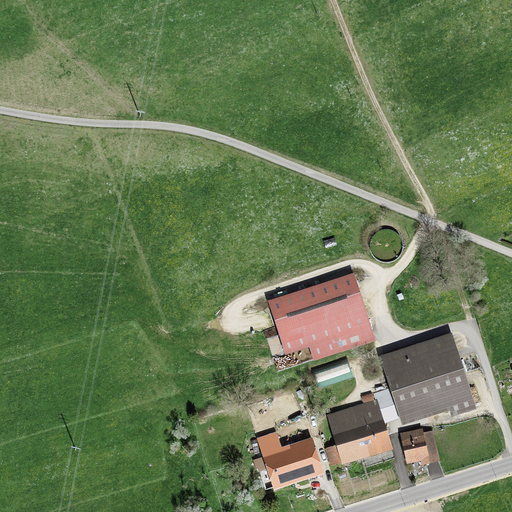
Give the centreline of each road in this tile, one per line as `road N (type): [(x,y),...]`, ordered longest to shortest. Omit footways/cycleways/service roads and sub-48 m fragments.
road 1 (unclassified): [(434,222),(198,133),(0,111)]
road 2 (track): [(434,222),(331,0)]
road 3 (tertiary): [(359,511),(511,464)]
road 4 (track): [(434,222),(474,336)]
